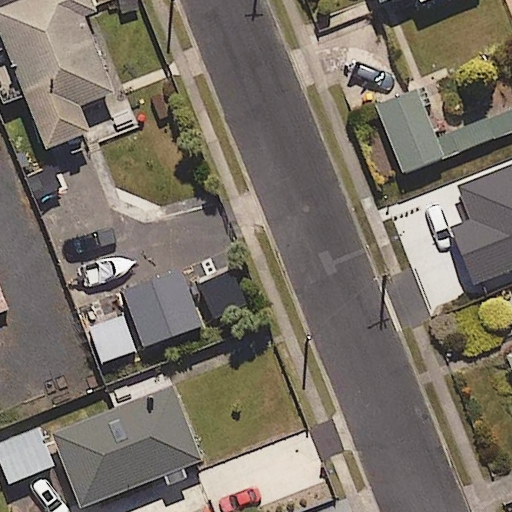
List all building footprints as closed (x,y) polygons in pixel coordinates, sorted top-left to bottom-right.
[(86,0),(0,0),(0,42),(41,153),(85,137),(75,110),(109,97),(81,20),(92,16),(86,0)] [(399,176),(439,160),(413,92),(373,108),(399,176)] [(451,157),(511,132),(511,109),(443,136),(451,157)] [(141,349),(197,329),(177,270),(120,290),(141,349)] [(98,366),(131,354),(120,321),(87,333),(98,366)] [(511,344),(501,349),(511,378),(511,344)] [(47,435),(76,511),(159,479),(163,492),(185,484),(180,471),(198,464),(169,388),(47,435)] [(0,473),(5,487),(50,470),(36,433),(0,446),(0,473)]
